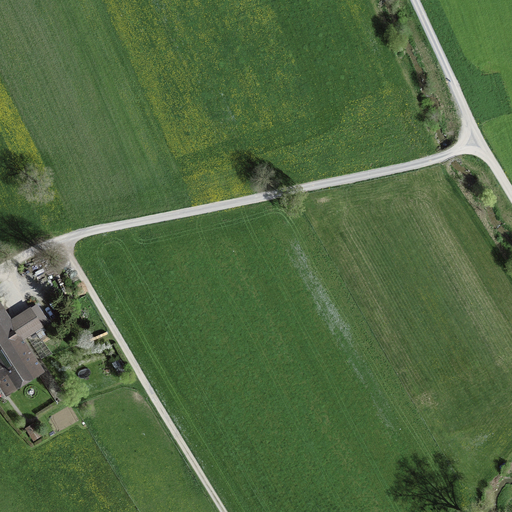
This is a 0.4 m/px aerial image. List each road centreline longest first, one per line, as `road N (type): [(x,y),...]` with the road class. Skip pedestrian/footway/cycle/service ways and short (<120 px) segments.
road 1 (unclassified): [(478,141),(409,166),(61,238),(223,511)]
road 2 (unclassified): [(416,0),(478,141)]
